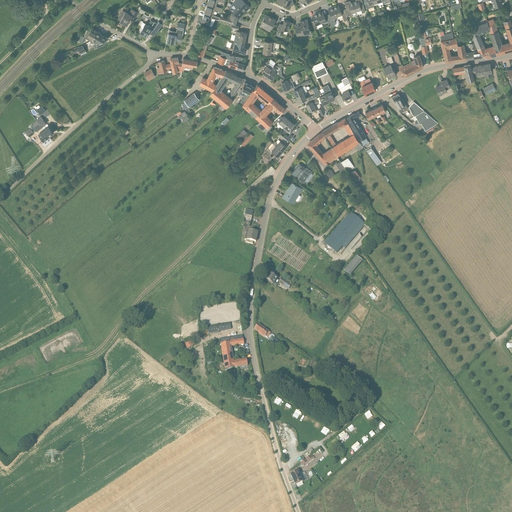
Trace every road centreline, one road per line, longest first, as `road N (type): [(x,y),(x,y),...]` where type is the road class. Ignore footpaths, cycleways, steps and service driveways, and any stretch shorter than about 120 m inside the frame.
road 1 (tertiary): [(297,511),(262,397),(250,313),(271,192),(315,130)]
road 2 (tertiary): [(315,130),(416,74),(511,55)]
road 3 (unclassified): [(0,198),(132,77)]
